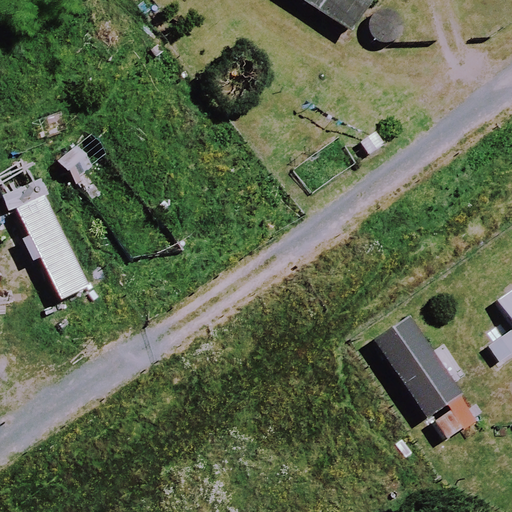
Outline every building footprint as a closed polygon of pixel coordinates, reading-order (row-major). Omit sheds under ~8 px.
[(370,0),(285,0),(344,39),(370,0)] [(361,24),(372,53),(404,40),(393,11),(361,24)] [(90,136),(51,166),(68,188),(107,158),(90,136)] [(476,262),(453,281),(479,313),(502,295),(476,262)] [(511,292),(494,305),(511,331),(511,292)] [(369,347),(431,436),(472,407),(464,395),(490,377),(436,300),(369,347)]
